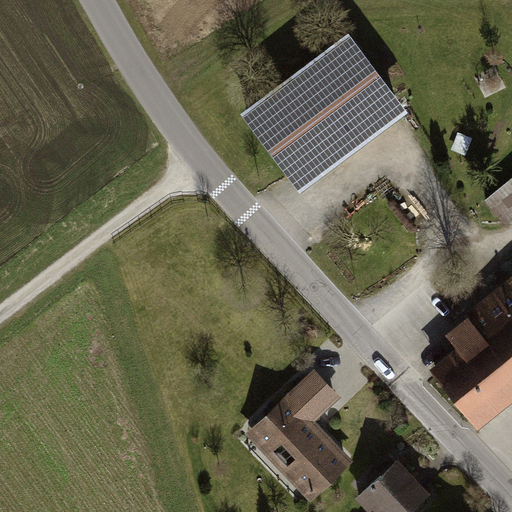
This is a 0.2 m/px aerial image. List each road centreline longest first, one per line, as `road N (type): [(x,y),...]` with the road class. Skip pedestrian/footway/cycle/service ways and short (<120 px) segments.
road 1 (unclassified): [(511,491),(206,163),(110,0)]
road 2 (track): [(0,316),(206,163)]
